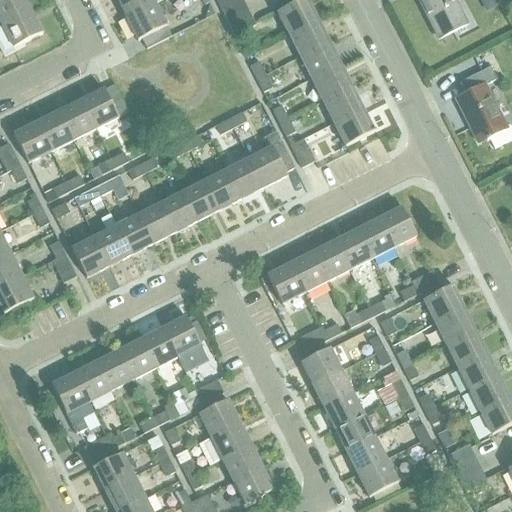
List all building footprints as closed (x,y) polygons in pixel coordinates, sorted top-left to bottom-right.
[(0,0),(0,23),(2,27),(31,12),(24,0),(0,0)] [(115,0),(126,19),(155,5),(163,0),(115,0)] [(217,0),(216,1),(222,14),(244,3),(242,0),(217,0)] [(304,0),(277,14),(289,37),(318,23),(307,1),(307,0),(304,0)] [(453,0),(415,0),(435,40),(465,25),(453,0)] [(499,0),(487,0),(492,9),(502,5),(499,0)] [(222,14),(228,24),(249,14),(244,3),(222,14)] [(155,5),(126,19),(138,42),(167,28),(155,5)] [(31,12),(2,27),(13,50),(42,35),(31,12)] [(249,14),(228,24),(234,37),(256,27),(249,14)] [(289,37),(300,59),(329,45),(318,23),(289,37)] [(300,59),(311,81),(340,67),(329,45),(300,59)] [(250,68),(256,81),(265,76),(259,63),(250,68)] [(311,81),(322,103),(351,89),(340,67),(311,81)] [(465,97),(455,102),(478,146),(485,142),(486,144),(489,143),(493,152),(511,142),(511,134),(509,129),(506,131),(484,88),(496,82),(490,70),(459,85),(465,97)] [(265,76),(256,81),(263,94),(272,89),(265,76)] [(322,103),(333,126),(362,111),(351,89),(322,103)] [(104,90),(81,102),(95,131),(119,120),(104,90)] [(81,102),(59,113),(73,142),(95,131),(81,102)] [(272,112),(279,125),(288,120),(281,108),(272,112)] [(362,111),(333,126),(345,149),(375,134),(374,132),(373,132),(362,111)] [(59,113),(36,125),(51,154),(73,142),(59,113)] [(242,114),(229,121),(234,130),(247,123),(242,114)] [(288,120),(279,125),(285,138),(295,134),(288,120)] [(234,130),(229,121),(216,127),(221,137),(234,130)] [(51,154),(36,125),(13,136),(28,165),(51,154)] [(269,150),(249,161),(264,190),(287,178),(285,175),(295,170),(277,133),(264,140),(269,150)] [(198,137),(185,143),(189,152),(203,146),(198,137)] [(290,147),(301,170),(315,163),(303,141),(290,147)] [(189,152),(185,143),(172,150),(176,159),(189,152)] [(11,172),(20,167),(9,145),(0,149),(0,160),(7,174),(11,172)] [(124,154),(111,161),(115,170),(128,164),(124,154)] [(154,159),(141,166),(145,175),(159,168),(154,159)] [(115,170),(111,161),(97,168),(102,177),(115,170)] [(249,161),(227,172),(242,201),(264,190),(249,161)] [(145,175),(141,166),(128,173),(132,182),(145,175)] [(11,172),(18,185),(27,180),(20,167),(11,172)] [(227,172),(205,183),(220,212),(242,201),(227,172)] [(79,177),(66,184),(71,193),(84,186),(79,177)] [(110,182),(97,189),(101,198),(114,191),(110,182)] [(205,183),(183,194),(198,223),(220,212),(205,183)] [(71,193),(66,184),(53,190),(58,199),(71,193)] [(101,198),(97,189),(84,195),(88,204),(101,198)] [(183,194),(161,205),(175,235),(198,223),(183,194)] [(27,203),(33,215),(42,210),(36,199),(27,203)] [(52,212),(56,221),(70,214),(65,205),(52,212)] [(161,205),(139,217),(153,246),(175,235),(161,205)] [(401,209),(378,221),(393,250),(416,238),(401,209)] [(42,210),(33,215),(40,229),(49,225),(42,210)] [(107,233),(94,239),(109,268),(131,257),(117,228),(116,228),(110,216),(101,221),(107,233)] [(139,217),(117,228),(131,257),(153,246),(139,217)] [(378,221),(356,232),(371,261),(393,250),(378,221)] [(356,232),(334,244),(349,273),(371,261),(356,232)] [(0,261),(11,256),(0,234),(0,261)] [(109,268),(94,239),(71,251),(86,280),(109,268)] [(49,248),(56,261),(65,256),(59,243),(49,248)] [(334,244),(312,255),(327,284),(349,273),(334,244)] [(312,255),(290,266),(305,295),(327,284),(312,255)] [(0,261),(0,288),(22,278),(11,256),(0,261)] [(65,256),(56,261),(52,263),(63,285),(76,278),(65,256)] [(305,295),(290,266),(267,278),(282,307),(305,295)] [(410,284),(412,288),(417,297),(439,285),(433,272),(410,284)] [(22,278),(0,288),(0,306),(4,314),(3,315),(4,316),(33,301),(22,278)] [(423,303),(435,326),(464,311),(453,289),(453,287),(423,303)] [(417,297),(412,288),(399,294),(404,303),(417,297)] [(381,304),(368,310),(373,319),(386,313),(381,304)] [(373,319),(368,310),(355,317),(354,313),(345,318),(351,330),(373,319)] [(435,326),(446,348),(475,333),(464,311),(435,326)] [(186,319),(163,330),(177,359),(185,374),(208,362),(186,319)] [(396,334),(389,321),(380,325),(387,338),(396,334)] [(341,335),(337,326),(324,333),(328,342),(341,335)] [(328,342),(324,333),(322,329),(300,340),(306,353),(328,342)] [(163,330),(141,342),(155,371),(177,359),(163,330)] [(446,348),(457,370),(486,355),(475,333),(446,348)] [(369,343),(375,356),(384,351),(378,338),(369,343)] [(141,342),(119,353),(133,382),(155,371),(141,342)] [(301,365),(312,388),(341,373),(330,350),(301,365)] [(384,351),(375,356),(382,369),(391,364),(384,351)] [(396,357),(403,370),(412,365),(405,352),(396,357)] [(119,353),(96,364),(111,393),(133,382),(119,353)] [(457,370),(468,392),(497,377),(486,355),(457,370)] [(200,380),(219,372),(214,361),(196,369),(200,380)] [(96,364),(74,375),(89,404),(111,393),(96,364)] [(412,365),(403,370),(409,383),(418,378),(412,365)] [(312,388),(324,410),(353,395),(341,373),(312,388)] [(433,382),(441,398),(457,390),(449,374),(433,382)] [(74,375),(51,387),(66,416),(71,426),(76,435),(87,430),(82,420),(87,418),(94,414),(89,404),(74,375)] [(468,392),(479,414),(508,399),(497,377),(468,392)] [(195,393),(197,397),(201,406),(224,395),(217,382),(195,393)] [(391,387),(398,400),(407,395),(400,382),(391,387)] [(188,413),(177,393),(169,397),(179,418),(188,413)] [(324,410),(335,432),(364,417),(353,395),(324,410)] [(407,395),(398,400),(404,413),(413,409),(407,395)] [(418,401),(425,414),(434,409),(427,396),(418,401)] [(201,406),(197,397),(184,404),(188,413),(201,406)] [(511,406),(508,399),(479,414),(491,437),(511,426),(511,406)] [(199,416),(211,439),(240,425),(228,402),(199,416)] [(434,409),(425,414),(432,427),(441,422),(434,409)] [(165,413),(152,419),(157,429),(170,422),(165,413)] [(335,432),(346,454),(375,439),(364,417),(335,432)] [(157,429),(152,419),(139,426),(144,435),(157,429)] [(211,439),(222,462),(251,447),(240,425),(211,439)] [(413,431),(420,444),(429,440),(422,427),(413,431)] [(164,434),(171,447),(180,443),(173,429),(164,434)] [(120,434),(107,441),(112,451),(126,444),(120,434)] [(112,451),(107,441),(105,437),(83,448),(90,462),(112,451)] [(346,454),(357,476),(386,462),(375,439),(346,454)] [(429,440),(420,444),(427,457),(425,458),(432,471),(442,466),(429,440)] [(153,452),(160,465),(169,460),(162,447),(153,452)] [(222,462),(233,484),(262,469),(251,447),(222,462)] [(447,458),(454,470),(475,460),(469,447),(447,458)] [(94,471),(105,493),(134,478),(122,455),(92,470),(93,472),(94,471)] [(169,460),(160,465),(166,478),(175,474),(169,460)] [(454,470),(459,481),(480,470),(475,460),(454,470)] [(180,466),(187,479),(196,474),(189,461),(180,466)] [(386,462),(357,476),(369,499),(398,485),(386,462)] [(262,469),(233,484),(245,507),(274,492),(262,469)] [(480,470),(459,481),(466,494),(487,483),(480,470)] [(196,474),(187,479),(194,492),(203,487),(196,474)] [(105,493),(114,511),(121,511),(145,500),(134,478),(105,493)] [(175,496),(182,509),(191,505),(184,492),(175,496)] [(215,511),(207,496),(195,503),(199,511),(215,511)] [(121,511),(151,511),(145,500),(121,511)] [(191,505),(182,509),(183,511),(199,511),(195,503),(191,505)]
